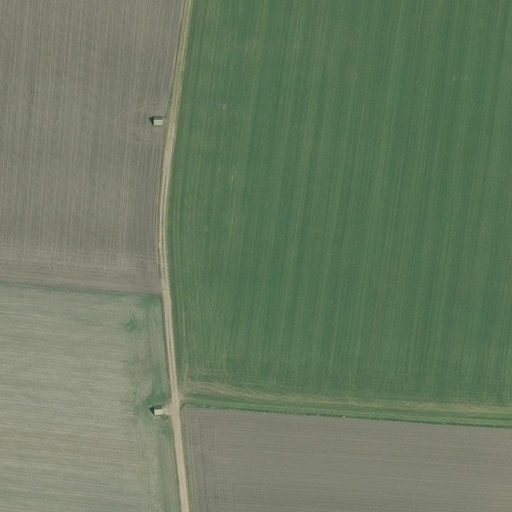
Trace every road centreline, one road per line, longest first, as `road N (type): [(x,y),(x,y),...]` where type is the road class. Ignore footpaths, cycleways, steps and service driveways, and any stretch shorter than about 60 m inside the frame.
road 1 (track): [(185,511),(161,211),(189,0)]
road 2 (unknown): [(511,394),(174,399)]
